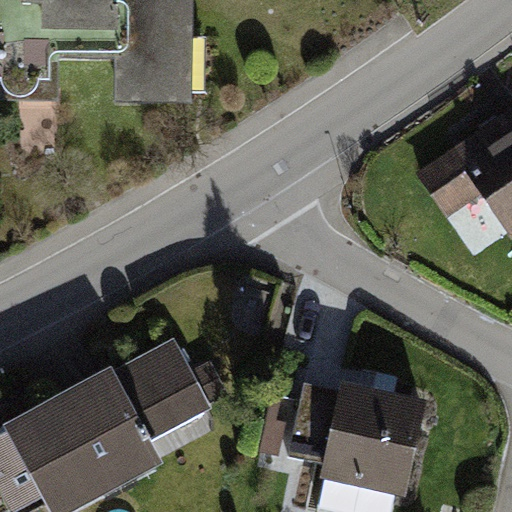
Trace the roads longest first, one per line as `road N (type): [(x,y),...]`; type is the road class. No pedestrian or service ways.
road 1 (residential): [(511,356),(341,264),(280,211),(255,174)]
road 2 (residential): [(255,174),(506,0)]
road 3 (residential): [(0,320),(255,174)]
